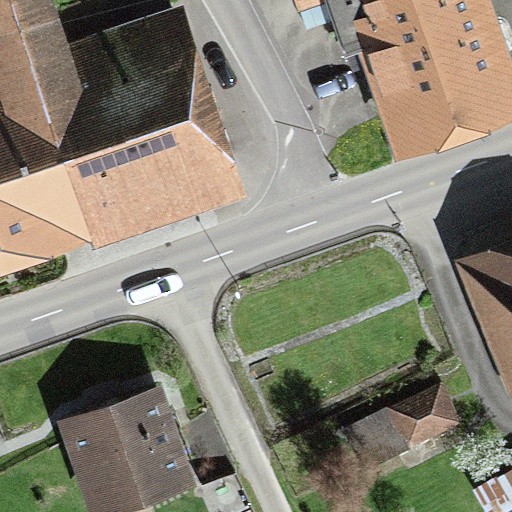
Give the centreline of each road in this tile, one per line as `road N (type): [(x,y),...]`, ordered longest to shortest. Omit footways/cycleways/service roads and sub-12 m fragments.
road 1 (tertiary): [(0,330),(511,151)]
road 2 (track): [(323,217),(262,65),(223,0)]
